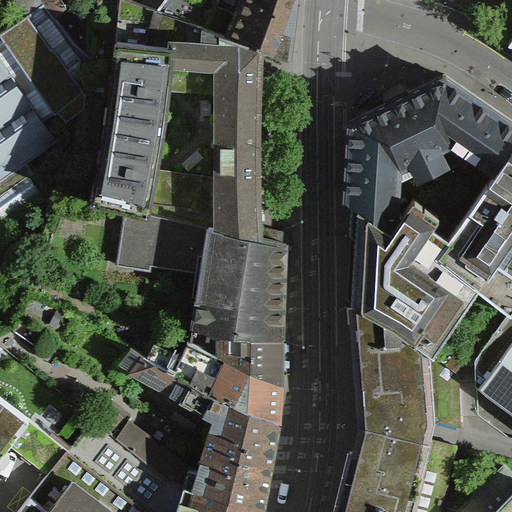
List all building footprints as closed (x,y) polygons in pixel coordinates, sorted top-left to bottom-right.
[(41,7),(36,0),(10,0),(25,18),(41,7)] [(36,0),(41,7),(51,20),(63,9),(57,0),(36,0)] [(258,53),(286,63),(286,61),(204,32),(204,31),(153,13),(155,11),(140,6),(139,6),(122,0),(118,0),(114,40),(171,46),(166,90),(215,93),(215,142),(257,142),(257,117),(255,116),(256,85),(258,53)] [(155,11),(163,0),(144,0),(140,6),(155,11)] [(214,9),(217,0),(163,0),(155,11),(153,13),(204,31),(214,9)] [(290,26),(292,0),(238,0),(232,17),(214,9),(204,31),(204,32),(286,61),(290,26)] [(217,0),(214,9),(232,17),(238,0),(217,0)] [(90,20),(80,3),(55,24),(83,56),(91,24),(90,24),(90,20)] [(54,143),(40,123),(81,93),(79,90),(83,56),(55,24),(51,20),(41,7),(25,18),(0,35),(0,231),(47,198),(23,164),(54,143)] [(166,90),(171,46),(114,40),(105,122),(161,130),(164,107),(166,90)] [(511,123),(442,76),(387,103),(357,118),(347,123),(343,198),(393,233),(395,195),(397,170),(410,164),(415,175),(419,176),(441,165),(442,161),(436,150),(449,144),(494,174),(511,147),(511,123)] [(89,202),(123,210),(147,215),(153,173),(156,157),(161,130),(105,122),(89,202)] [(153,173),(147,215),(258,240),(255,169),(255,148),(257,148),(257,142),(215,142),(215,180),(153,173)] [(511,147),(494,174),(447,239),(434,255),(508,311),(509,311),(511,306),(511,147)] [(351,304),(456,373),(457,372),(460,365),(473,363),(473,361),(508,311),(434,255),(447,239),(430,227),(437,217),(411,199),(408,204),(395,195),(393,233),(343,198),(343,202),(350,206),(348,207),(347,234),(353,238),(352,256),(349,303),(351,304)] [(147,215),(123,210),(115,266),(147,271),(148,266),(199,274),(190,329),(183,328),(181,341),(184,342),(188,344),(190,330),(214,336),(280,340),(282,277),(283,246),(258,240),(147,215)] [(458,428),(456,373),(351,304),(357,379),(359,407),(361,426),(427,442),(432,424),(432,422),(458,428)] [(508,311),(473,361),(473,363),(474,386),(511,413),(511,306),(509,311),(508,311)] [(279,362),(280,340),(214,336),(190,330),(188,344),(278,386),(279,362)] [(211,394),(276,422),(277,412),(278,386),(188,344),(184,342),(178,356),(151,343),(144,358),(211,394)] [(204,446),(268,465),(272,443),(276,422),(211,394),(144,358),(139,355),(128,370),(213,415),(204,446)] [(0,452),(8,442),(25,421),(0,401),(0,452)] [(125,424),(124,425),(99,408),(91,418),(167,481),(260,508),(264,486),(268,465),(204,446),(195,473),(186,470),(125,424)] [(65,453),(142,511),(259,511),(260,508),(167,481),(91,418),(65,452),(66,453),(65,453)] [(436,511),(453,448),(427,442),(361,426),(354,453),(348,452),(341,477),(347,478),(338,511),(436,511)] [(142,511),(65,453),(49,474),(29,499),(44,511),(45,511),(142,511)] [(511,511),(511,477),(501,467),(457,511),(511,511)]
